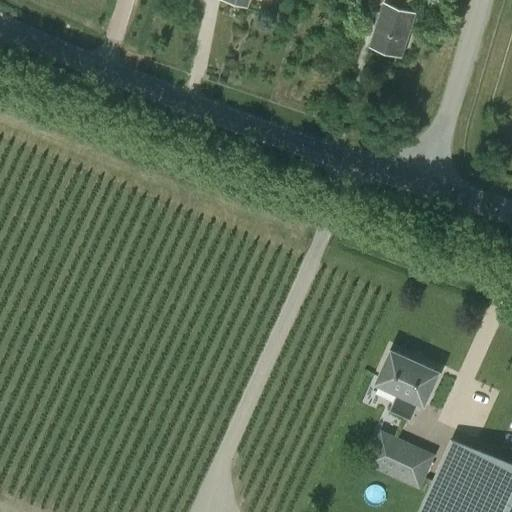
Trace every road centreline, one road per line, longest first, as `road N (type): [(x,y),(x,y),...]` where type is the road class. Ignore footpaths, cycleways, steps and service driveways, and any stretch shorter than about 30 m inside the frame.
road 1 (unclassified): [(417,182),(176,98),(0,19)]
road 2 (unknown): [(324,222),(215,475)]
road 3 (unclassified): [(417,182),(480,0)]
